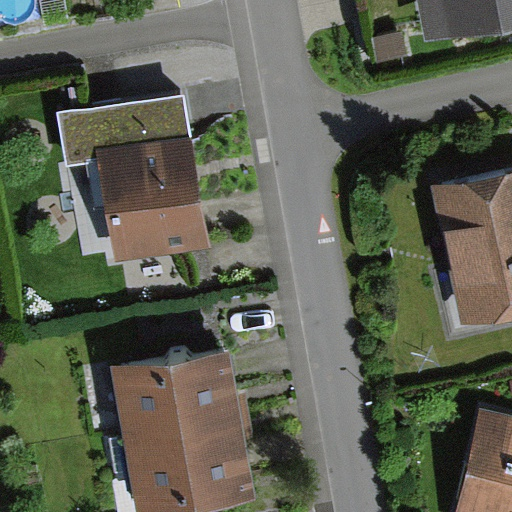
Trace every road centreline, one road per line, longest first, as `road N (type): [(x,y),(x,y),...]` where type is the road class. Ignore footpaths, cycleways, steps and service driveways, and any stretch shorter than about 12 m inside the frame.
road 1 (residential): [(364,511),(296,133)]
road 2 (residential): [(296,133),(511,89)]
road 3 (residential): [(296,133),(273,0)]
